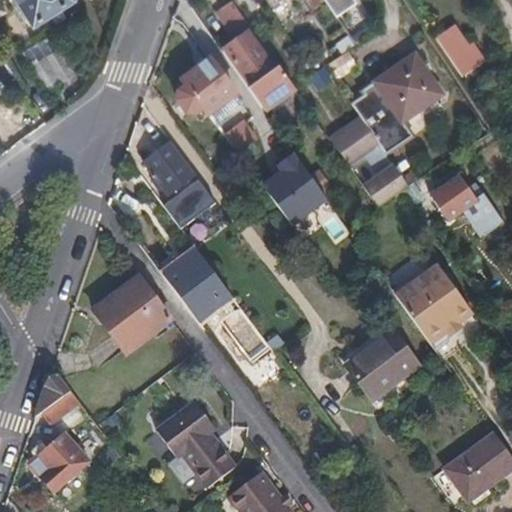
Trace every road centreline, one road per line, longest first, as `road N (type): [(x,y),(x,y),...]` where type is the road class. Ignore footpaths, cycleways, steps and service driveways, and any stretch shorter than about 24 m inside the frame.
road 1 (residential): [(322,511),(110,217),(86,201)]
road 2 (residential): [(86,201),(0,447)]
road 3 (residential): [(152,0),(97,142)]
